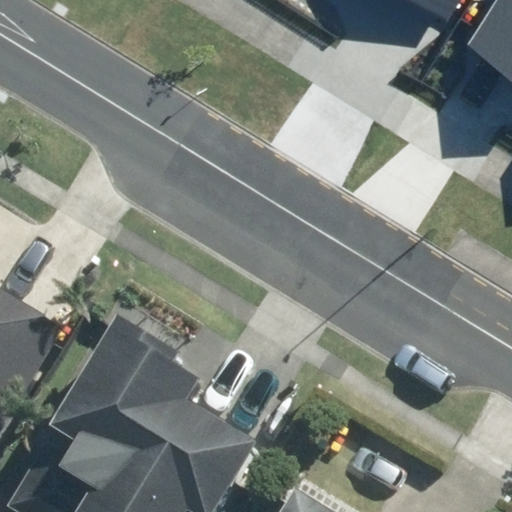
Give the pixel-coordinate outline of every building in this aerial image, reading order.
[(410,0),(447,23),(462,0),(410,0)] [(511,0),(496,0),(467,46),(511,74),(511,0)] [(0,276),(0,436),(62,328),(0,292),(0,281),(2,277),(0,276)] [(177,348),(119,316),(11,511),(13,511),(215,511),(255,441),(187,402),(200,379),(169,363),(177,348)] [(328,511),(301,494),(289,511),(328,511)]
